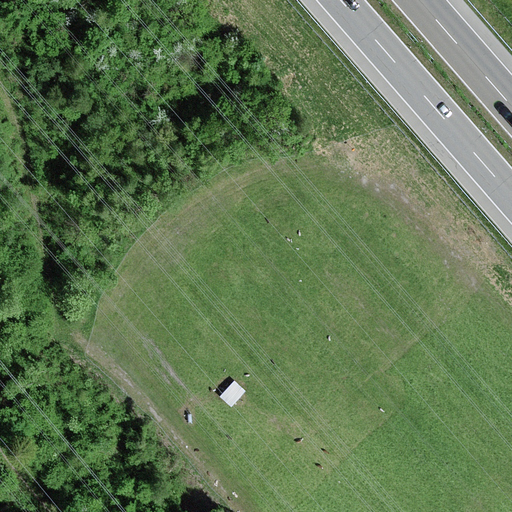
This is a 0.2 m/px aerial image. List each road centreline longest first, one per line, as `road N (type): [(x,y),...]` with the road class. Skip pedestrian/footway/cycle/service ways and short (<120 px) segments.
road 1 (motorway): [(345,0),(511,190)]
road 2 (motorway): [(511,104),(420,0)]
